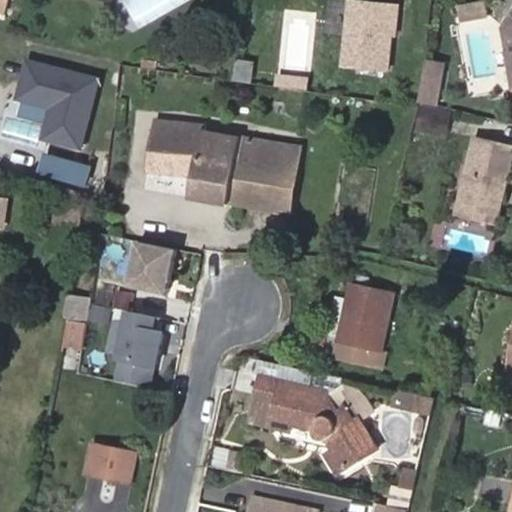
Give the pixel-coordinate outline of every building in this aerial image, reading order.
[(10,0),(0,0),(0,11),(7,13),(10,0)] [(181,0),(122,0),(130,25),(184,8),(181,0)] [(396,7),(348,0),(338,67),(385,74),(396,7)] [(460,22),(488,15),(485,0),(477,0),(456,5),(460,22)] [(300,16),(298,39),(283,38),(280,74),(309,77),(314,17),(300,16)] [(95,106),(102,80),(32,61),(24,90),(95,106)] [(147,62),(146,68),(158,70),(159,64),(147,62)] [(253,65),(237,63),(234,82),(250,85),(253,65)] [(439,66),(424,65),(423,75),(437,76),(439,66)] [(437,76),(423,75),(419,107),(434,111),(437,76)] [(84,147),(95,106),(24,90),(22,98),(56,106),(48,138),(84,147)] [(293,215),(304,148),(204,132),(204,127),(156,120),(149,171),(196,179),(193,199),(293,215)] [(499,192),(505,192),(511,162),(511,147),(473,139),(455,217),(497,228),(503,202),(497,201),(499,192)] [(332,223),(366,229),(375,168),(340,164),(332,223)] [(83,194),(88,177),(47,165),(42,181),(83,194)] [(77,255),(83,215),(57,212),(52,252),(77,255)] [(170,295),(179,251),(141,244),(132,287),(170,295)] [(379,367),(382,351),(394,295),(351,286),(348,299),(341,336),(340,342),(337,358),(379,367)] [(113,308),(131,310),(133,292),(115,289),(113,308)] [(348,299),(334,296),(327,334),(341,336),(348,299)] [(88,323),(91,299),(79,298),(79,299),(72,297),(69,321),(88,323)] [(104,325),(108,308),(93,305),(90,322),(104,325)] [(121,356),(130,312),(117,310),(108,354),(121,356)] [(158,318),(130,312),(121,356),(121,359),(122,359),(119,376),(152,383),(155,366),(157,366),(164,332),(160,331),(155,330),(158,318)] [(84,349),(88,323),(69,321),(64,346),(84,349)] [(390,352),(382,351),(379,367),(387,368),(390,352)] [(352,424),(356,422),(344,403),(337,408),(327,392),(261,378),(255,409),(273,413),(271,426),(293,431),(295,425),(315,429),(315,426),(317,422),(320,419),(325,418),(330,419),(334,422),(336,426),(336,430),(335,435),(333,437),(329,439),(335,451),(329,455),(340,474),(371,456),(352,424)] [(339,384),(327,392),(337,408),(344,403),(356,422),(352,424),(371,456),(379,451),(339,384)] [(88,476),(116,481),(122,451),(94,445),(88,476)] [(122,451),(116,481),(131,484),(138,454),(122,451)] [(244,475),(249,455),(233,451),(228,471),(244,475)] [(253,511),(272,511),(274,503),(256,499),(253,511)] [(299,511),(301,508),(274,503),(272,511),(299,511)]
